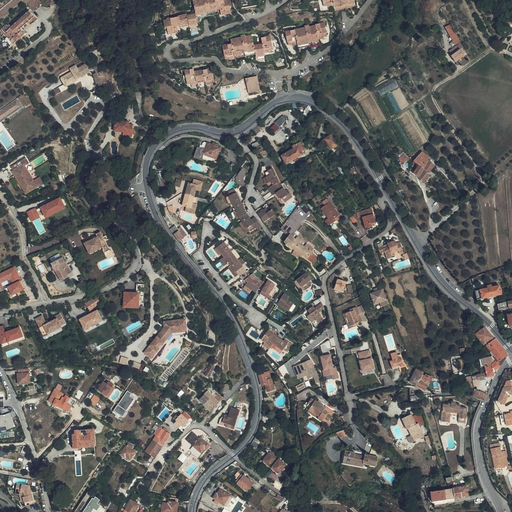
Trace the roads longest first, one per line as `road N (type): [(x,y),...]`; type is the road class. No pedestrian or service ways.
road 1 (unclassified): [(148,187),(130,186),(102,157),(85,163),(83,187),(125,232),(136,264),(104,290),(45,302)]
road 2 (residential): [(389,193),(381,199),(388,228),(324,282),(348,399)]
road 3 (tertiary): [(235,132),(280,100),(311,101),(347,128),(389,193)]
road 4 (tertiary): [(389,193),(447,289),(511,350)]
road 5 (tertiary): [(234,455),(255,425),(257,393),(217,297)]
road 6 (residential): [(511,359),(476,430),(500,511)]
road 7 (tertiary): [(217,297),(162,226),(148,187)]
road 8 (tertiary): [(148,187),(150,153),(170,134),(235,132)]
road 9 (unclassified): [(0,190),(22,228),(24,255),(45,302)]
